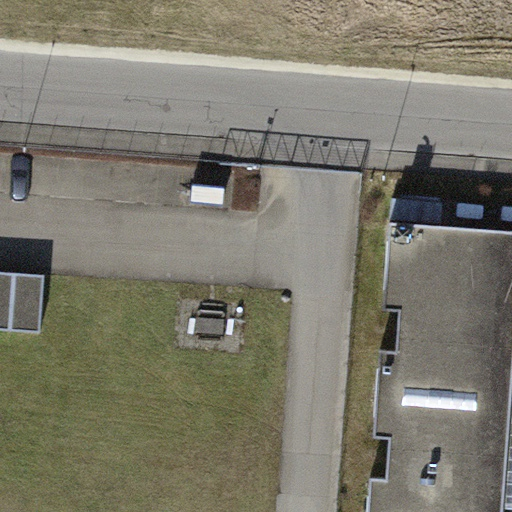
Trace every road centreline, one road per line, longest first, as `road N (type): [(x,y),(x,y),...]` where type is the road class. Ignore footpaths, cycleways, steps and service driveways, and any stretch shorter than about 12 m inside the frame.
road 1 (unclassified): [(0,89),(511,124)]
road 2 (unknown): [(273,511),(285,109)]
